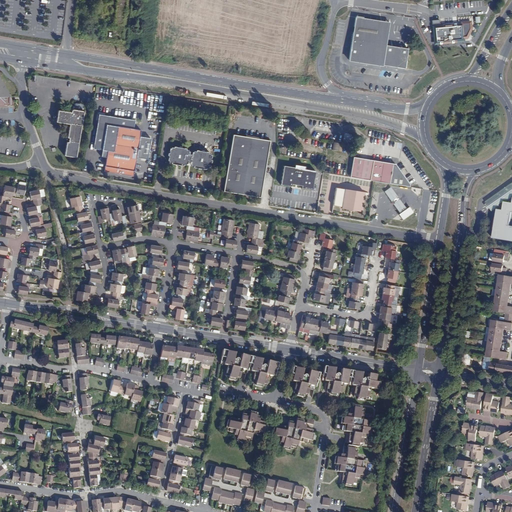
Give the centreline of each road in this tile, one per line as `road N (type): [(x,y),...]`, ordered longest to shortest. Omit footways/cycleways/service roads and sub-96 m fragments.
road 1 (secondary): [(23,60),(349,112),(426,140)]
road 2 (unclassified): [(42,159),(51,173),(109,187),(439,241)]
road 3 (secondary): [(353,102),(26,48)]
road 4 (secondary): [(437,373),(463,199),(476,168)]
road 5 (residential): [(174,242),(296,268),(304,278),(299,307)]
road 6 (residential): [(0,483),(158,500)]
road 7 (residential): [(0,359),(150,382)]
road 8 (residential): [(150,382),(186,390),(158,500)]
road 9 (residential): [(313,511),(324,415),(278,400)]
road 10 (secondary): [(418,370),(395,511)]
road 11 (secondary): [(414,511),(437,373)]
road 12 (tertiary): [(159,328),(289,349)]
road 13 (secondary): [(439,241),(418,370)]
road 14 (tertiary): [(289,349),(418,370)]
road 15 (residential): [(376,261),(367,315),(299,307)]
